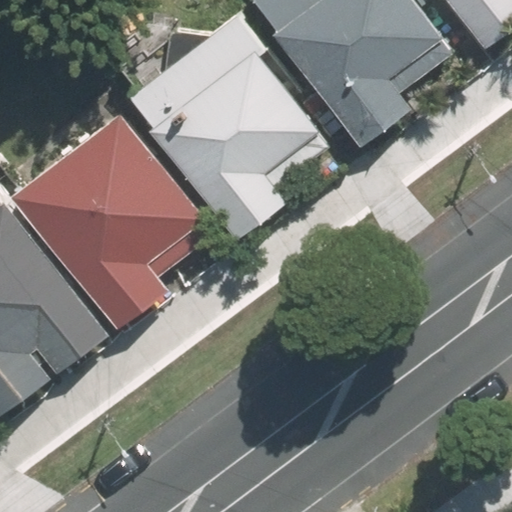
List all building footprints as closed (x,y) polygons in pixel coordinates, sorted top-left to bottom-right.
[(440,0),(305,0),(282,18),(371,137),(427,96),(403,65),(458,24),(440,0)] [(511,0),(468,0),(479,14),(498,41),(511,30),(511,0)] [(270,39),(171,112),(255,224),(298,192),(278,166),(334,125),(270,39)] [(133,90),(27,169),(126,301),(232,223),(133,90)] [(0,188),(0,353),(24,385),(106,324),(3,186),(0,188)]
